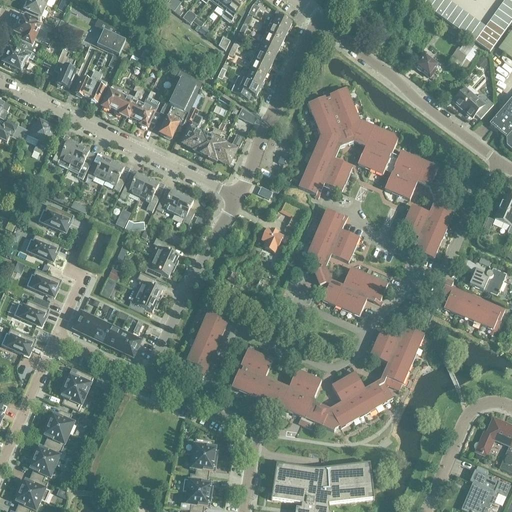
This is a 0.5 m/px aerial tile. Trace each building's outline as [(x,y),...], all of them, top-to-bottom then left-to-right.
[(46,7),(30,0),(29,0),(24,12),(41,19),(46,7)] [(222,0),(217,8),(225,14),(235,0),(222,0)] [(230,25),(233,20),(245,4),(240,0),(235,0),(225,14),(222,18),(230,25)] [(427,0),(424,6),(429,10),(436,0),(427,0)] [(436,0),(429,10),(435,14),(445,0),(436,0)] [(446,0),(445,0),(435,14),(441,18),(451,3),(446,0)] [(511,4),(506,0),(505,0),(502,5),(511,12),(511,4)] [(173,2),(168,9),(174,14),(180,7),(176,4),(173,2)] [(451,3),(441,18),(446,22),(457,7),(451,3)] [(61,4),(58,12),(64,14),(67,7),(61,4)] [(511,12),(502,5),(497,11),(511,21),(511,12)] [(251,8),(248,15),(254,18),(256,13),(259,9),(253,6),(251,8)] [(180,12),(180,7),(174,14),(180,18),(183,14),(180,12)] [(457,7),(446,22),(452,26),(463,12),(457,7)] [(274,16),(269,25),(287,34),(292,25),(279,19),(281,14),(276,11),(274,16)] [(511,21),(497,11),(493,17),(508,27),(511,21)] [(187,13),(182,20),(190,26),(193,23),(192,23),(196,19),(195,19),(196,17),(189,12),(188,13),(187,13)] [(463,12),(452,26),(458,30),(468,16),(463,12)] [(468,16),(458,30),(463,35),(474,20),(468,16)] [(493,17),(489,22),(504,33),(508,27),(493,17)] [(19,49),(25,52),(32,55),(37,57),(42,47),(49,51),(54,39),(66,45),(71,34),(56,27),(54,31),(26,18),(25,21),(21,19),(15,35),(23,39),(19,49)] [(122,51),(126,41),(128,38),(98,19),(95,28),(104,32),(97,47),(119,57),(122,51)] [(204,25),(196,19),(192,23),(193,23),(201,29),(204,25)] [(474,20),(463,35),(469,39),(480,24),(474,20)] [(485,28),(475,43),(490,53),(504,33),(489,22),(485,28)] [(265,34),(283,43),(287,34),(269,25),(269,26),(264,23),(261,31),(265,33),(265,34)] [(480,24),(469,39),(475,43),(485,28),(480,24)] [(203,27),(199,33),(206,38),(210,32),(203,27)] [(74,28),(71,37),(82,40),(85,31),(74,28)] [(511,60),(511,31),(498,50),(511,60)] [(260,44),(278,53),(283,43),(265,34),(260,44)] [(223,38),(218,47),(225,53),(230,42),(223,38)] [(132,44),(126,41),(122,51),(128,54),(132,44)] [(465,44),(460,50),(458,48),(456,52),(452,57),(459,62),(459,63),(462,66),(466,61),(471,64),(478,54),(472,49),(474,47),(469,43),(467,45),(465,44)] [(256,53),(274,62),(278,53),(260,44),(256,53)] [(26,66),(32,55),(25,52),(24,54),(15,50),(14,53),(9,51),(3,65),(5,65),(4,68),(9,70),(10,68),(21,73),(24,65),(26,66)] [(64,52),(57,66),(57,67),(62,70),(55,85),(56,85),(57,88),(61,89),(63,88),(64,89),(64,87),(68,89),(77,69),(73,67),(76,62),(68,58),(70,54),(64,52)] [(441,69),(430,61),(434,57),(428,52),(416,68),(417,69),(417,71),(420,73),(422,73),(428,78),(434,70),(438,74),(441,69)] [(151,64),(153,58),(143,53),(140,59),(151,64)] [(251,62),(269,71),(274,62),(256,53),(251,62)] [(488,59),(482,54),(478,60),(484,65),(488,59)] [(109,67),(115,68),(118,57),(112,56),(109,67)] [(132,63),(136,65),(139,60),(132,57),(129,63),(132,64),(132,63)] [(134,69),(140,71),(144,62),(139,60),(136,65),(134,69)] [(57,66),(45,61),(42,67),(49,70),(46,75),(53,77),(57,67),(57,66)] [(247,71),(265,80),(269,71),(251,62),(247,71)] [(176,68),(172,76),(177,78),(181,71),(176,68)] [(222,70),(217,79),(222,81),(226,72),(222,70)] [(171,140),(178,125),(183,127),(191,109),(192,110),(198,95),(203,86),(181,71),(177,78),(177,80),(182,82),(170,107),(165,105),(160,115),(168,118),(160,135),(165,137),(164,139),(169,141),(170,140),(171,140)] [(265,80),(247,71),(243,80),(261,89),(265,80)] [(83,79),(76,95),(77,95),(76,97),(81,99),(82,98),(87,100),(98,74),(94,72),(90,82),(83,79)] [(98,74),(87,100),(91,102),(90,103),(96,106),(96,104),(97,105),(105,88),(99,85),(103,76),(98,74)] [(238,78),(232,90),(231,93),(248,101),(251,96),(256,98),(261,89),(243,80),(238,78)] [(144,89),(140,88),(140,87),(137,94),(136,94),(134,99),(124,121),(132,125),(135,124),(136,124),(144,108),(143,108),(136,104),(138,100),(139,101),(142,95),(141,95),(144,89)] [(493,106),(483,97),(478,98),(476,100),(465,90),(454,102),(456,104),(455,105),(459,109),(460,108),(472,119),(475,116),(480,121),(493,106)] [(115,117),(124,121),(134,99),(128,97),(127,100),(109,91),(101,109),(102,110),(103,112),(106,113),(107,112),(109,113),(109,112),(114,114),(115,117)] [(324,186),(328,188),(342,193),(352,169),(335,161),(340,149),(353,144),(365,149),(358,167),(383,177),(385,172),(392,175),(385,191),(410,202),(417,185),(429,190),(434,203),(429,215),(412,207),(401,232),(418,240),(412,254),(416,256),(416,254),(433,261),(455,211),(444,207),(446,201),(446,199),(440,184),(439,182),(434,180),(438,169),(401,154),(398,159),(391,157),(399,140),(359,123),(346,91),(330,97),(328,92),(322,94),(324,99),(308,106),(321,137),(299,190),(316,197),(314,199),(318,201),(324,186)] [(144,108),(136,124),(140,126),(139,127),(140,128),(141,130),(145,131),(146,131),(147,131),(151,124),(155,126),(160,115),(155,113),(159,106),(152,103),(155,95),(151,93),(143,108),(144,108)] [(183,145),(195,151),(203,134),(196,131),(199,125),(201,119),(195,116),(197,112),(196,112),(203,98),(198,95),(192,110),(186,121),(193,124),(183,145)] [(220,97),(218,101),(229,107),(231,103),(220,97)] [(511,100),(490,126),(506,140),(507,148),(511,151),(511,100)] [(0,119),(4,121),(10,109),(0,104),(0,102),(1,101),(0,101),(0,119)] [(237,119),(253,127),(257,120),(242,110),(237,119)] [(0,141),(7,145),(10,138),(23,145),(27,136),(29,133),(28,133),(21,130),(7,123),(3,132),(0,130),(0,141)] [(29,133),(27,136),(38,142),(35,147),(44,151),(54,130),(40,123),(38,126),(33,124),(29,133)] [(203,134),(195,151),(194,152),(205,158),(218,131),(214,129),(212,134),(211,133),(209,137),(203,134)] [(216,163),(217,162),(225,145),(219,142),(221,138),(220,137),(222,133),(218,131),(205,158),(216,163)] [(225,145),(217,162),(229,167),(238,148),(239,149),(243,140),(236,137),(231,148),(225,145)] [(67,171),(79,146),(73,144),(72,146),(68,144),(63,154),(57,151),(52,162),(58,165),(57,166),(67,171)] [(79,146),(67,171),(78,176),(77,179),(83,182),(90,166),(85,164),(89,154),(84,152),(85,149),(79,146)] [(281,157),(277,163),(282,166),(286,159),(281,157)] [(105,183),(114,163),(108,160),(107,162),(102,160),(98,170),(92,167),(87,179),(93,181),(94,178),(105,183)] [(114,163),(105,183),(115,188),(113,191),(119,194),(125,182),(119,180),(124,170),(119,168),(120,166),(114,163)] [(139,199),(149,179),(143,176),(142,178),(137,176),(132,186),(127,183),(120,199),(126,202),(129,194),(139,199)] [(149,179),(139,199),(150,204),(146,211),(152,214),(159,199),(154,196),(159,186),(154,184),(155,182),(149,179)] [(261,189),(258,196),(269,201),(272,194),(261,189)] [(174,215),(184,195),(178,192),(176,194),(172,192),(167,202),(162,200),(156,211),(162,214),(164,211),(174,215)] [(184,195),(174,215),(184,220),(183,223),(189,226),(194,215),(189,212),(193,202),(189,200),(190,198),(184,195)] [(507,234),(510,236),(511,236),(511,198),(504,195),(493,220),(510,228),(507,234)] [(53,201),(62,205),(64,201),(55,196),(53,201)] [(71,209),(80,213),(83,208),(73,203),(71,209)] [(305,213),(288,205),(284,214),(292,218),(288,227),(297,232),(305,213)] [(44,212),(38,224),(66,236),(69,228),(67,227),(69,224),(71,225),(74,218),(48,207),(45,213),(44,212)] [(314,273),(316,278),(320,288),(321,288),(322,290),(327,292),(322,303),(359,319),(367,301),(381,307),(383,304),(380,303),(388,286),(351,270),(343,287),(331,282),(326,269),(331,257),(348,265),(359,240),(342,233),(348,218),(344,216),(344,219),(327,211),(306,261),(321,268),(320,271),(314,273)] [(120,220),(117,226),(125,230),(127,225),(126,224),(127,223),(120,220)] [(274,255),(277,250),(278,250),(281,243),(284,244),(283,245),(288,247),(292,241),(287,239),(286,240),(284,239),(278,236),(279,235),(271,230),(270,232),(267,230),(262,242),(265,245),(263,249),(274,255)] [(164,241),(176,246),(179,239),(167,233),(164,241)] [(31,241),(26,253),(53,265),(57,257),(55,257),(56,253),(58,254),(61,247),(35,236),(33,242),(31,241)] [(156,247),(152,258),(156,260),(176,268),(179,262),(177,261),(179,257),(169,252),(172,247),(156,240),(153,246),(156,247)] [(174,275),(176,268),(156,260),(152,270),(148,269),(146,275),(157,279),(160,274),(169,278),(171,274),(174,275)] [(491,264),(481,260),(479,264),(489,269),(491,264)] [(22,273),(25,265),(18,263),(15,271),(22,273)] [(113,270),(108,280),(117,284),(121,274),(113,270)] [(492,270),(491,274),(490,273),(489,273),(488,274),(487,274),(487,275),(486,275),(486,276),(476,271),(469,286),(497,298),(498,294),(499,295),(500,292),(499,292),(506,276),(492,270)] [(32,277),(27,289),(54,300),(57,293),(56,292),(57,288),(59,289),(62,282),(36,271),(33,277),(32,277)] [(136,293),(161,303),(163,297),(161,296),(163,292),(153,287),(155,282),(140,275),(137,281),(140,282),(136,293)] [(496,332),(505,313),(451,290),(453,286),(447,283),(436,307),(493,332),(493,331),(496,332)] [(131,303),(132,304),(130,310),(141,314),(144,309),(154,313),(156,308),(158,309),(161,303),(136,293),(131,303)] [(35,298),(32,305),(46,311),(49,304),(35,298)] [(19,306),(14,318),(41,330),(45,322),(43,321),(44,318),(46,319),(49,312),(28,303),(25,309),(19,306)] [(210,311),(208,314),(187,364),(184,372),(197,378),(195,382),(202,384),(229,320),(210,311)] [(120,314),(117,319),(126,324),(129,318),(120,314)] [(82,315),(74,331),(84,336),(91,320),(82,315)] [(84,336),(93,341),(101,324),(91,320),(84,336)] [(93,341),(103,345),(111,329),(101,324),(93,341)] [(389,388),(400,392),(402,386),(403,386),(424,337),(406,329),(408,327),(405,326),(398,340),(381,333),(370,358),(387,365),(382,378),(380,382),(379,383),(365,391),(356,374),(332,388),(341,404),(330,411),(339,429),(340,431),(387,403),(393,399),(387,389),(389,388)] [(103,345),(113,350),(121,334),(111,329),(103,345)] [(6,335),(1,347),(29,359),(32,351),(30,351),(32,347),(34,348),(36,341),(11,330),(8,336),(6,335)] [(121,334),(113,350),(123,355),(131,339),(121,334)] [(133,360),(141,343),(131,339),(123,355),(133,360)] [(266,379),(271,367),(273,362),(248,351),(241,367),(236,365),(234,371),(239,373),(232,389),(293,415),(295,416),(304,420),(301,426),(310,430),(313,424),(334,433),(335,431),(339,429),(330,411),(321,407),(316,405),(314,400),(320,387),(322,383),(296,372),(294,377),(289,389),(266,379)] [(64,387),(86,397),(91,385),(90,385),(93,379),(76,372),(74,378),(71,377),(70,381),(67,380),(64,387)] [(86,397),(64,387),(62,394),(64,395),(62,399),(64,400),(62,406),(78,413),(81,407),(86,397)] [(48,426),(69,436),(74,425),(69,423),(72,417),(59,411),(57,417),(54,416),(53,421),(50,420),(48,426)] [(484,436),(482,439),(480,444),(478,444),(476,444),(474,445),(474,447),(474,449),(475,451),(474,454),(486,459),(488,452),(494,440),(509,447),(499,470),(511,475),(511,428),(494,421),(486,437),(484,436)] [(69,436),(48,426),(45,433),(47,434),(45,438),(47,439),(45,445),(62,452),(64,446),(65,447),(69,436)] [(193,458),(216,462),(217,455),(215,454),(215,450),(213,449),(214,443),(196,440),(195,447),(194,447),(193,458)] [(62,452),(45,445),(43,450),(40,449),(38,454),(36,453),(33,459),(55,469),(60,458),(59,458),(62,452)] [(216,462),(193,458),(191,470),(196,471),(195,477),(208,479),(209,473),(212,473),(212,469),(215,469),(216,462)] [(55,469),(33,459),(30,466),(33,467),(31,471),(33,472),(31,478),(43,483),(46,477),(50,479),(55,469)] [(464,511),(488,511),(491,506),(493,507),(494,504),(502,507),(510,488),(486,477),(488,472),(477,468),(470,484),(477,487),(472,500),(468,498),(462,511),(464,511)] [(370,471),(322,477),(323,479),(322,479),(321,479),(320,479),(318,479),(317,479),(316,479),(315,479),(314,479),(313,479),(312,479),(311,479),(310,479),(309,479),(308,479),(307,479),(308,477),(276,472),(271,508),(272,508),(301,511),(330,511),(372,507),(373,507),(374,507),(370,471)] [(187,494),(211,497),(212,490),(209,490),(210,485),(207,485),(208,479),(195,477),(190,476),(189,482),(184,481),(182,494),(187,494)] [(43,483),(31,478),(28,484),(26,483),(24,487),(22,486),(19,492),(40,502),(45,504),(50,493),(45,490),(48,485),(43,483)] [(16,511),(18,511),(30,511),(31,511),(33,511),(35,511),(40,502),(19,492),(16,499),(18,500),(16,504),(19,505),(16,511)] [(189,511),(203,511),(204,508),(206,509),(207,504),(210,505),(211,497),(187,494),(185,506),(191,506),(189,511)]
